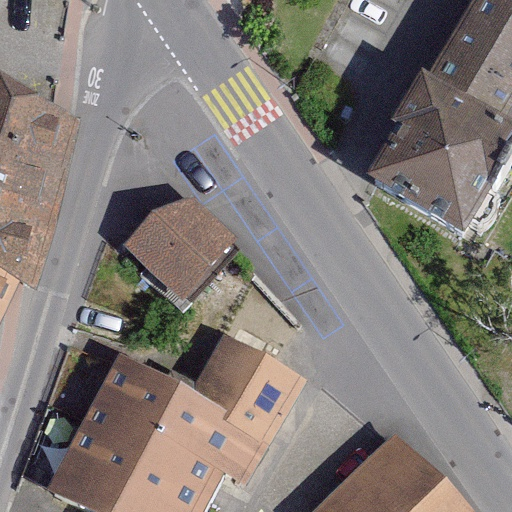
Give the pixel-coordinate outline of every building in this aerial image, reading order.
[(511,0),(446,0),(340,178),(442,239),(511,120),(511,0)] [(0,80),(0,270),(20,281),(28,285),(64,118),(0,80)] [(175,187),(108,260),(169,315),(236,242),(175,187)] [(0,324),(20,281),(0,270),(0,324)] [(110,357),(37,488),(80,511),(197,511),(215,481),(240,495),(303,384),(208,331),(174,392),(110,357)] [(478,511),(399,431),(317,511),(478,511)]
